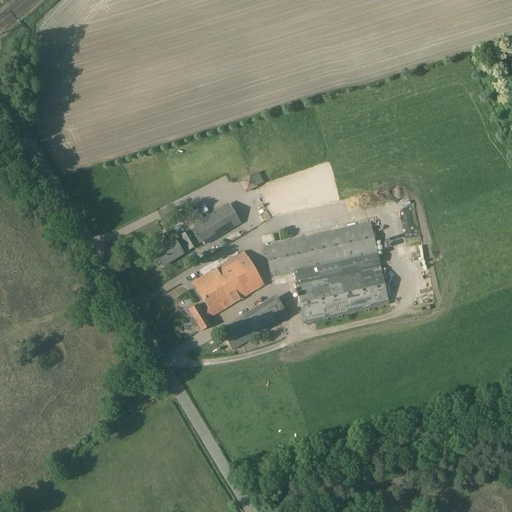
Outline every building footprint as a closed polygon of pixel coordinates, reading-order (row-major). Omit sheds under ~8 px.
[(245,194),(257,187),(250,175),(238,182),(245,194)] [(394,179),(387,181),(389,188),(397,186),(394,179)] [(190,219),(189,220),(194,228),(202,242),(209,238),(211,241),(239,225),(240,224),(229,204),(203,219),(199,214),(190,219)] [(318,268),(345,262),(377,255),(370,223),(263,247),(271,279),(293,274),(295,282),(309,279),(310,281),(294,285),(303,324),(387,306),(378,266),(313,280),(313,278),(319,277),(318,268)] [(202,242),(194,228),(189,232),(197,245),(202,242)] [(188,231),(179,236),(180,237),(181,240),(188,252),(196,247),(197,246),(197,245),(189,232),(188,231)] [(174,240),(153,253),(162,267),(182,254),(178,248),(179,247),(177,243),(181,240),(180,237),(175,240),(174,240)] [(207,308),(212,317),(263,286),(243,251),(192,283),(207,308)] [(389,281),(385,265),(379,266),(383,282),(389,281)] [(277,302),(219,334),(228,350),(286,318),(277,302)] [(201,312),(197,306),(188,311),(201,331),(210,326),(209,326),(212,324),(209,319),(212,317),(207,308),(201,312)] [(191,322),(184,326),(188,332),(195,328),(191,322)]
